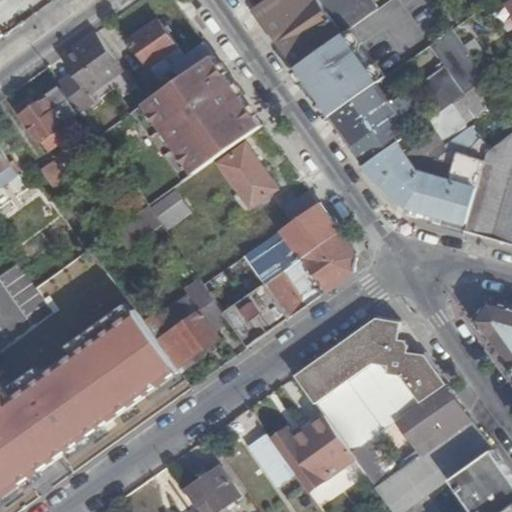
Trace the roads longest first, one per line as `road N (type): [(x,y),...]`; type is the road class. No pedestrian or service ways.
road 1 (residential): [(65,511),(420,261)]
road 2 (tertiary): [(420,261),(376,226),(216,0)]
road 3 (residential): [(420,261),(435,318),(511,427)]
road 4 (residential): [(108,0),(0,79)]
